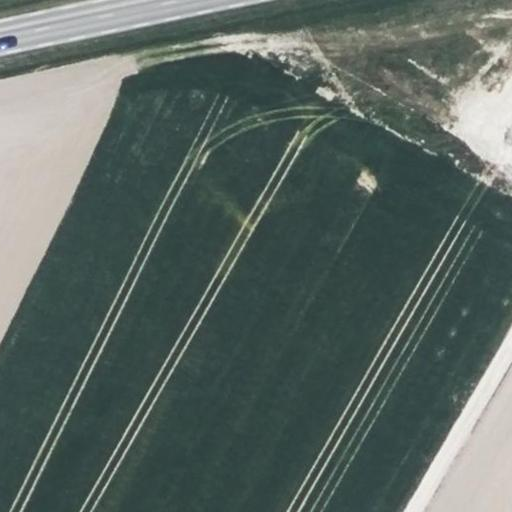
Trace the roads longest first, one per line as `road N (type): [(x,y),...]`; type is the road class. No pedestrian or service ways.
road 1 (unclassified): [(412,511),(511,340)]
road 2 (primary): [(0,38),(188,0)]
